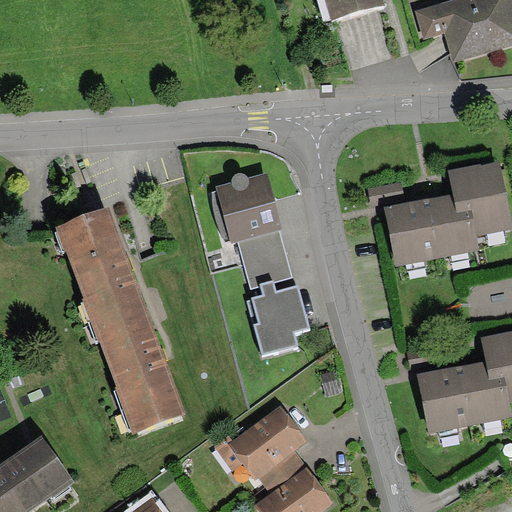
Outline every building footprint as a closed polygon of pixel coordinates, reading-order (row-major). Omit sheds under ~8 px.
[(383,0),(326,0),(332,21),(385,6),(383,0)] [(511,3),(511,0),(478,0),(442,10),(457,65),(511,50),(511,3)] [(452,195),(385,208),(396,266),(480,250),(477,234),(511,227),(499,162),(447,172),(452,195)] [(232,183),(218,187),(218,191),(213,192),(213,204),(214,217),(219,229),(226,241),(231,240),(231,243),(238,241),(279,229),(281,228),(266,174),(249,179),(246,175),(243,173),(240,173),(236,174),(233,177),(232,180),(232,183)] [(401,183),(369,189),(372,205),(404,198),(401,183)] [(112,207),(57,227),(131,435),(187,416),(112,207)] [(279,229),(238,241),(252,289),(261,286),(273,283),(292,277),(279,229)] [(264,297),(253,300),(260,326),(256,328),(264,356),(298,347),(295,334),(309,330),(297,288),(276,294),(273,283),(261,286),(264,297)] [(484,359),(418,373),(430,432),(510,416),(507,402),(511,401),(511,331),(480,338),(484,359)] [(438,346),(406,353),(410,369),(442,362),(438,346)] [(229,436),(216,446),(233,470),(245,462),(256,477),(259,475),(273,494),(258,505),(262,511),(317,511),(334,501),(296,450),(308,441),(282,404),(232,440),(229,436)] [(42,437),(0,466),(0,511),(29,511),(73,481),(42,437)] [(161,511),(151,497),(130,511),(161,511)]
